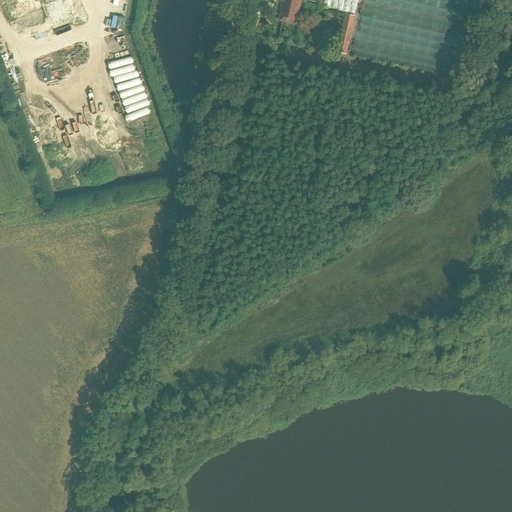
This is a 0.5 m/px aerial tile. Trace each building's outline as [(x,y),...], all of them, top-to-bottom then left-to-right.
[(296,24),(301,0),(284,0),(283,0),(282,0),(280,11),(282,11),(280,20),(296,24)] [(306,0),(321,3),(321,6),(355,14),(357,0),(306,0)] [(510,19),(511,11),(511,2),(503,0),(499,17),(510,19)] [(355,16),(346,14),(338,52),(346,54),(355,16)] [(30,61),(43,56),(41,51),(28,57),(30,61)]
